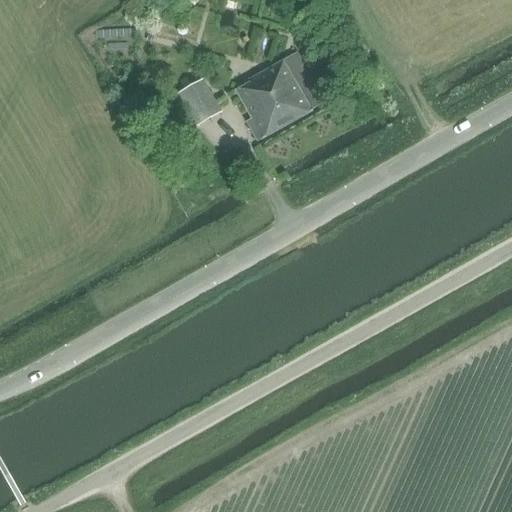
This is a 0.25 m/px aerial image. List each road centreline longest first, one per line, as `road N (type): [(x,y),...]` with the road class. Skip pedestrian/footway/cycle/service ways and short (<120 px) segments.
road 1 (unclassified): [(0,391),(511,103)]
road 2 (unclassified): [(36,511),(511,248)]
road 3 (track): [(354,0),(438,144)]
